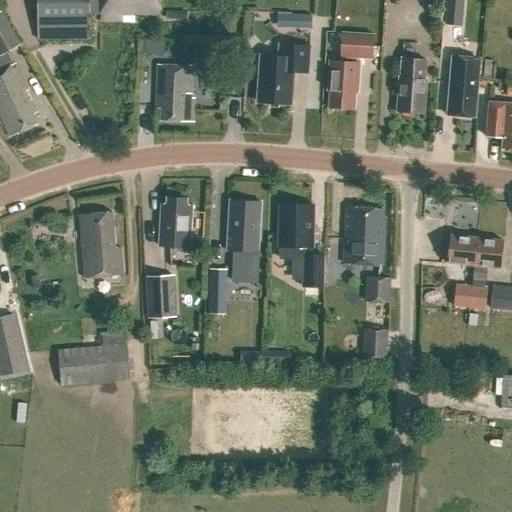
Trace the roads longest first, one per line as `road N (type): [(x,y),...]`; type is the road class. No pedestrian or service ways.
road 1 (unclassified): [(0,199),(83,169),(140,159),(220,154),(408,170)]
road 2 (unclassified): [(391,511),(408,170)]
